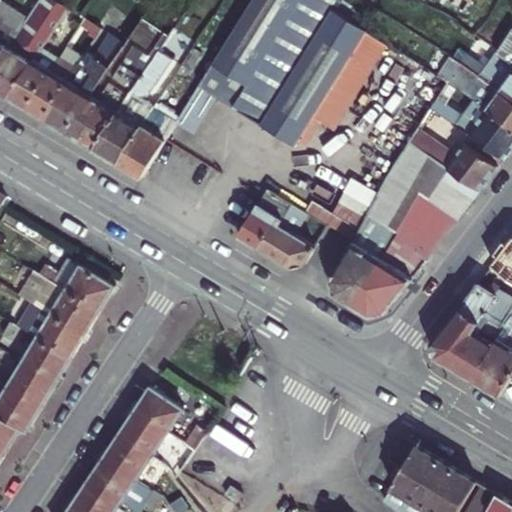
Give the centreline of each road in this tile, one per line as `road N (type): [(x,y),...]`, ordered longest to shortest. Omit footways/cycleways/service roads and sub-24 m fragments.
road 1 (residential): [(184,263),(18,511)]
road 2 (residential): [(377,378),(511,194)]
road 3 (secondary): [(184,263),(0,154)]
road 4 (secondary): [(336,354),(184,263)]
road 5 (secondary): [(511,459),(377,378)]
road 6 (residential): [(336,354),(307,412),(306,443),(322,467)]
